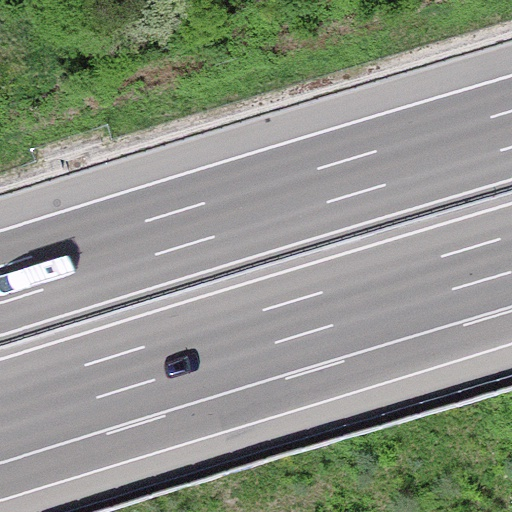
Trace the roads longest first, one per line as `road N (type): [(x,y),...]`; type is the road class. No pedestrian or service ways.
road 1 (motorway): [(0,411),(511,255)]
road 2 (motorway): [(511,127),(0,283)]
